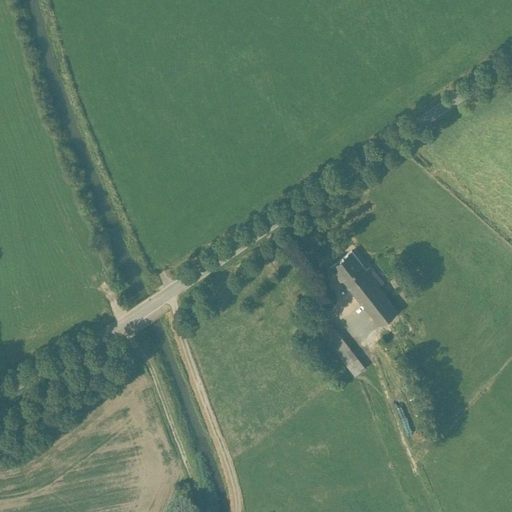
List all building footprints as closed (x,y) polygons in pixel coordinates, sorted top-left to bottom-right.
[(366,269),(352,250),(331,266),(342,279),(344,277),(349,283),(366,269)] [(366,269),(349,283),(380,323),(398,309),(378,284),(382,281),(370,266),(366,269)] [(319,306),(308,314),(313,320),(323,312),(319,306)] [(343,337),(323,312),(313,320),(333,345),(343,337)] [(365,366),(343,337),(333,345),(355,374),(365,366)]
